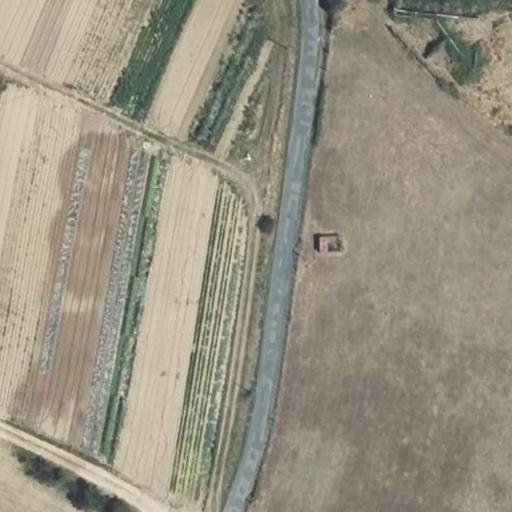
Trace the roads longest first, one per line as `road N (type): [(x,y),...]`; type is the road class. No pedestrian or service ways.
road 1 (track): [(0,63),(242,179),(254,200),(256,239),(215,511)]
road 2 (unclassified): [(231,511),(263,395),(308,62),(306,0)]
road 3 (track): [(281,0),(286,34),(278,97),(254,200)]
road 4 (track): [(182,511),(0,429)]
